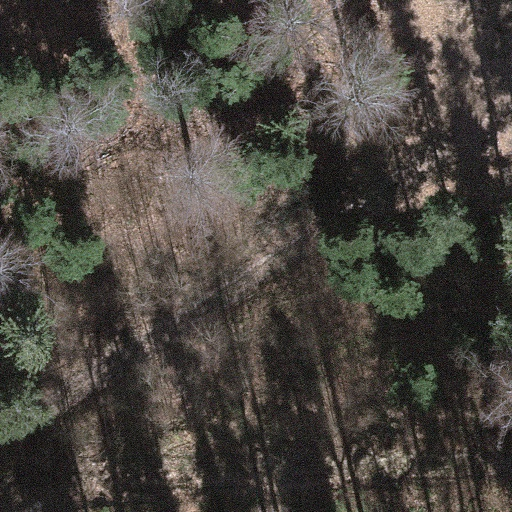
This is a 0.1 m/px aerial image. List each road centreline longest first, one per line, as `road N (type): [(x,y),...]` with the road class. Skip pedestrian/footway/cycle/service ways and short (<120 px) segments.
road 1 (track): [(0,440),(348,213),(511,122)]
road 2 (track): [(0,481),(77,467),(511,450)]
